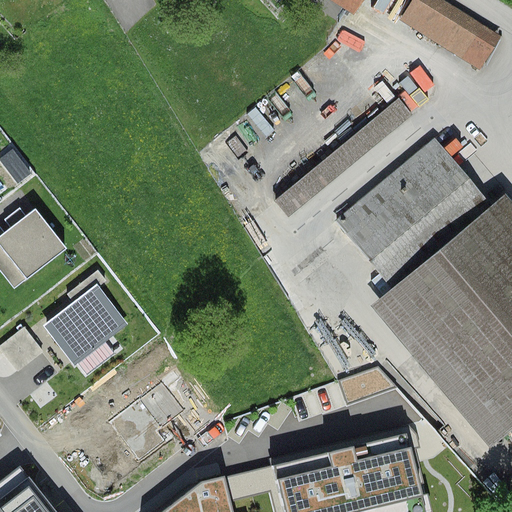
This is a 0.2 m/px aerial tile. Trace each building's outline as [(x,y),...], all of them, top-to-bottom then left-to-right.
[(362,0),(340,0),(349,6),(356,10),(362,0)] [(501,35),(442,0),(413,0),(401,19),(482,67),(501,35)] [(391,100),(267,201),(281,218),(406,118),(391,100)] [(434,138),(336,217),(394,288),(492,209),(434,138)] [(394,288),(374,306),(492,449),(511,432),(511,202),(507,197),(492,209),(394,288)] [(65,249),(33,209),(0,235),(0,270),(14,289),(65,249)] [(97,283),(44,325),(76,365),(128,323),(97,283)] [(25,326),(1,345),(21,370),(45,351),(25,326)] [(407,511),(382,453),(243,511),(407,511)] [(51,511),(41,496),(16,511),(51,511)]
